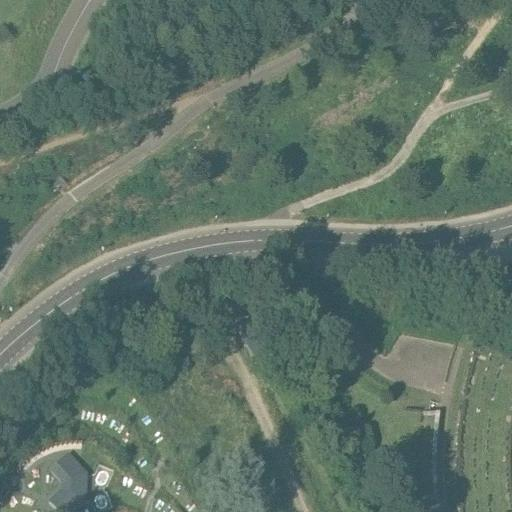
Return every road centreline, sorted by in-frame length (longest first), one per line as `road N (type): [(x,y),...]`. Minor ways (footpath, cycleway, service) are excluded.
road 1 (secondary): [(511,226),(439,241),(228,243),(151,259),(69,297),(0,355)]
road 2 (track): [(374,0),(331,36),(213,96),(95,179),(38,229),(0,279)]
road 3 (track): [(0,162),(185,98),(213,96)]
